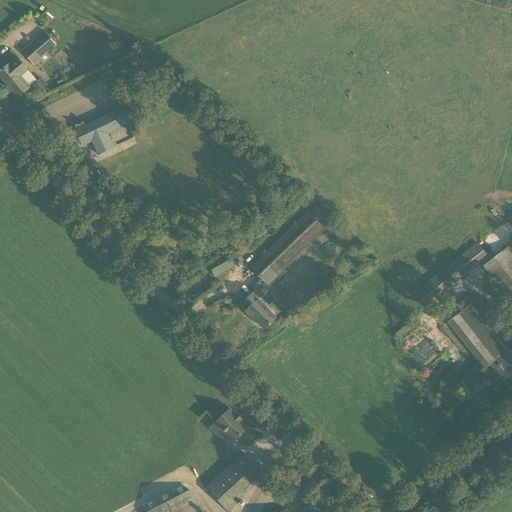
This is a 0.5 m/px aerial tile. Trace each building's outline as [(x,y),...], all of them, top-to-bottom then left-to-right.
[(34,65),(41,59),(48,54),(57,45),(46,32),(23,52),(34,65)] [(37,80),(18,58),(10,64),(0,71),(0,76),(18,98),(29,87),(37,80)] [(108,134),(128,124),(127,123),(121,109),(86,125),(83,121),(80,124),(75,125),(76,130),(75,130),(83,146),(92,142),(98,155),(115,147),(108,134)] [(326,230),(309,212),(251,267),(268,285),(290,264),(294,268),(297,265),(293,261),(326,230)] [(511,244),(484,266),(511,302),(511,244)] [(424,304),(448,285),(455,279),(446,267),(415,292),(424,304)] [(262,297),(255,290),(241,304),(247,309),(245,311),(252,317),(264,329),(276,316),(259,299),(262,297)] [(511,373),(511,334),(481,296),(447,323),(481,365),(482,364),(485,369),(497,360),(499,363),(493,368),(503,380),(511,373)] [(399,337),(416,323),(412,319),(395,332),(399,337)] [(229,409),(222,416),(216,422),(222,429),(233,441),(247,428),(240,421),(235,415),(229,409)] [(228,511),(243,499),(240,496),(263,475),(244,453),(206,487),(228,511)] [(200,511),(189,490),(147,511),(200,511)] [(321,511),(318,502),(299,508),(300,511),(321,511)]
